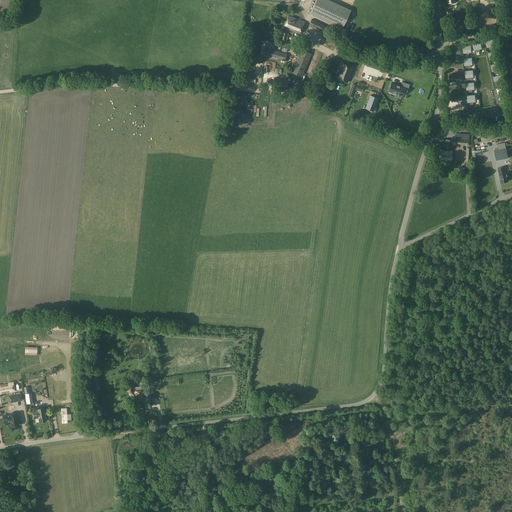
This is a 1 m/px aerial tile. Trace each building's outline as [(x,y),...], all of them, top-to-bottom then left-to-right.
[(341,25),(349,6),(335,0),(312,0),(308,11),(341,25)] [(288,16),(284,28),(300,34),(304,22),(288,16)] [(321,29),(322,25),(320,24),(321,21),(314,19),(313,20),(308,19),(307,24),(321,29)] [(271,27),(275,35),(284,30),(282,26),(281,27),(279,23),(271,27)] [(279,43),(278,49),(281,49),(282,47),(281,51),(286,52),(287,48),(285,48),(289,34),(282,32),(281,39),(282,39),(281,43),(279,43)] [(338,40),(323,34),(320,42),(335,48),(338,40)] [(287,54),(265,48),(264,54),(285,60),(287,54)] [(297,51),(299,52),(291,72),(302,77),(312,54),(300,49),(298,48),(297,51)] [(353,67),(341,63),(336,78),(348,82),(353,67)] [(462,81),(462,73),(449,74),(450,82),(462,81)] [(396,94),(402,96),(405,88),(408,89),(409,85),(402,82),(400,86),(392,83),(389,91),(396,94)] [(497,89),(500,103),(502,103),(507,102),(504,87),(497,89)] [(370,95),(366,105),(374,109),(378,98),(370,95)] [(470,139),(453,138),(453,145),(469,146),(470,139)] [(506,148),(498,150),(494,150),(496,161),(508,158),(506,148)] [(453,151),(440,150),(439,160),(452,160),(453,151)] [(508,173),(506,173),(505,173),(503,167),(498,168),(499,174),(499,175),(501,183),(508,181),(507,177),(509,176),(508,173)] [(98,372),(89,373),(89,366),(85,366),(85,373),(85,374),(85,375),(86,385),(89,384),(90,391),(100,389),(98,372)] [(0,386),(0,394),(15,392),(13,384),(0,386)] [(143,390),(137,391),(137,388),(134,389),(133,384),(126,385),(127,393),(128,393),(134,392),(134,391),(136,401),(144,400),(143,390)] [(10,403),(22,401),(21,393),(9,395),(10,403)] [(33,419),(39,418),(39,421),(46,420),(45,412),(44,407),(35,409),(36,410),(32,410),(33,419)] [(9,414),(4,415),(3,415),(4,423),(10,421),(11,427),(19,425),(17,417),(18,417),(19,416),(18,414),(17,414),(16,413),(9,414)]
